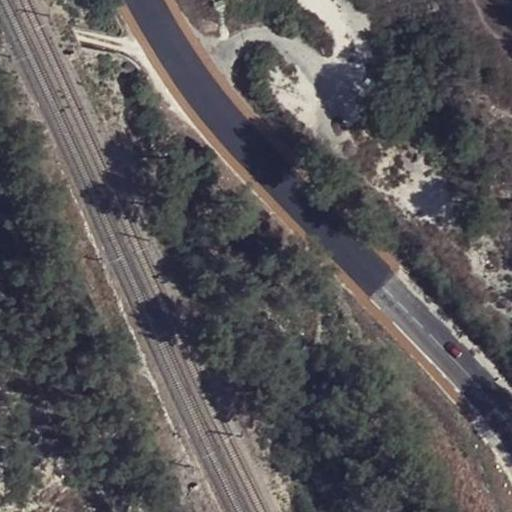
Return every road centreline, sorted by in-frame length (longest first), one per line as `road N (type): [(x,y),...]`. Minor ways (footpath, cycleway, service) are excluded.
road 1 (primary): [(511,413),(268,164),(192,75),(151,0)]
road 2 (unknown): [(183,59),(75,59),(44,43)]
